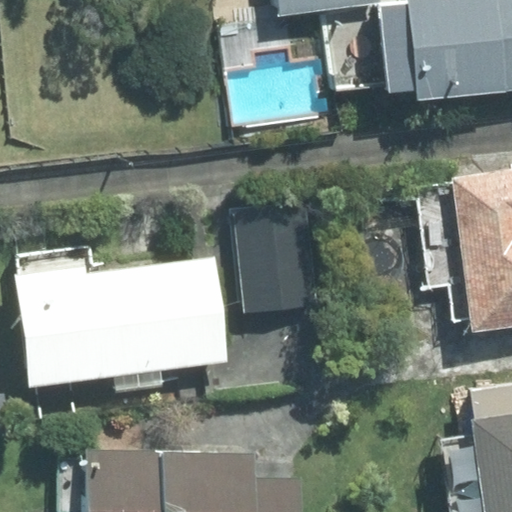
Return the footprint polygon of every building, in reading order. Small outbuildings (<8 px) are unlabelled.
[(367,1),(367,0),(271,0),(273,11),(367,1)] [(511,0),(372,0),(367,1),(380,104),(511,89),(511,0)] [(314,24),(214,29),(218,120),(318,116),(314,24)] [(471,331),(511,325),(511,167),(451,175),(471,331)] [(305,201),(232,208),(240,309),(314,303),(305,201)] [(28,385),(224,363),(212,260),(86,272),(85,266),(17,272),(28,385)] [(511,511),(511,400),(470,392),(461,434),(429,428),(413,506),(442,511),(511,511)] [(296,511),(297,480),(250,479),(251,456),(83,453),(81,511),(296,511)]
